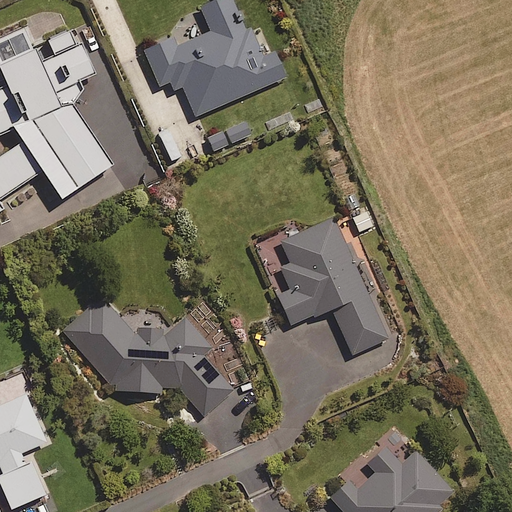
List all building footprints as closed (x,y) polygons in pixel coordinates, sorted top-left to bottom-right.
[(259,53),(247,26),(242,28),(229,0),(205,0),(198,3),(209,29),(173,44),(169,36),(141,48),(157,85),(167,80),(171,90),(180,85),(193,115),(282,76),(270,48),(259,53)] [(78,87),(75,80),(92,73),(77,41),(72,44),(63,27),(43,36),(51,53),(36,59),(21,26),(0,35),(0,132),(11,128),(18,140),(0,151),(0,193),(37,169),(55,199),(108,166),(69,103),(78,87)] [(223,126),(230,143),(251,135),(244,118),(223,126)] [(228,145),(221,129),(205,136),(213,152),(228,145)] [(385,338),(332,216),(278,240),(288,262),(278,266),(288,288),(274,294),(287,324),(329,306),(350,354),(385,338)] [(159,387),(176,388),(200,416),(231,389),(201,354),(209,347),(182,316),(160,334),(160,326),(135,326),(135,333),(99,295),(60,329),(108,384),(113,384),(113,389),(159,392),(159,387)] [(0,468),(1,470),(0,470),(0,482),(10,506),(45,491),(32,461),(25,464),(19,451),(47,440),(20,375),(0,383),(0,468)] [(450,490),(410,448),(394,462),(378,445),(361,460),(371,471),(357,484),(349,475),(327,496),(342,511),(434,511),(440,507),(437,502),(450,490)]
